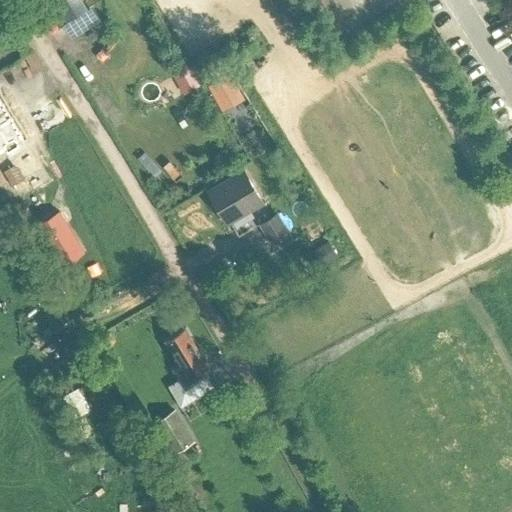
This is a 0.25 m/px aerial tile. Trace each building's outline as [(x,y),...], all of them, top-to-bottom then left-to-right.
[(52,0),(66,21),(88,7),(83,0),(52,0)] [(13,65),(23,83),(49,67),(38,50),(13,65)] [(228,72),(243,98),(266,86),(251,59),(228,72)] [(188,66),(173,74),(184,93),(198,85),(188,66)] [(273,123),(263,96),(246,102),(256,129),(273,123)] [(0,99),(0,149),(22,136),(0,99)] [(263,201),(243,168),(209,189),(229,222),(263,201)] [(259,222),(273,244),(291,233),(277,210),(259,222)] [(58,212),(35,225),(60,266),(83,252),(58,212)] [(329,240),(318,246),(327,260),(337,253),(329,240)] [(201,365),(208,361),(199,346),(197,347),(186,328),(166,340),(180,364),(173,368),(185,388),(207,375),(201,365)] [(155,418),(173,449),(192,438),(173,407),(155,418)] [(202,511),(199,503),(180,511),(202,511)]
